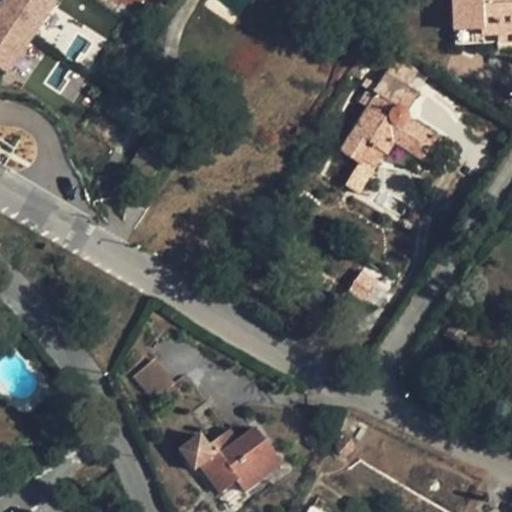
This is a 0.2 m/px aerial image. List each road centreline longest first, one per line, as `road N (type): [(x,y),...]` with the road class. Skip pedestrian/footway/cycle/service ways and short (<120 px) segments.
road 1 (residential): [(0,187),(362,395)]
road 2 (residential): [(0,276),(37,308),(89,385),(148,511)]
road 3 (residential): [(362,395),(511,171)]
road 4 (residential): [(362,395),(511,468)]
